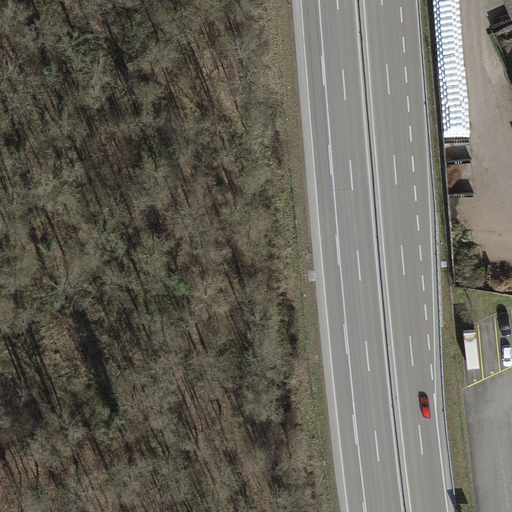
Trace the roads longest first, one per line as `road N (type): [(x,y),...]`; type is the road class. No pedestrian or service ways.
road 1 (motorway): [(336,0),(384,511)]
road 2 (motorway): [(431,511),(384,0)]
